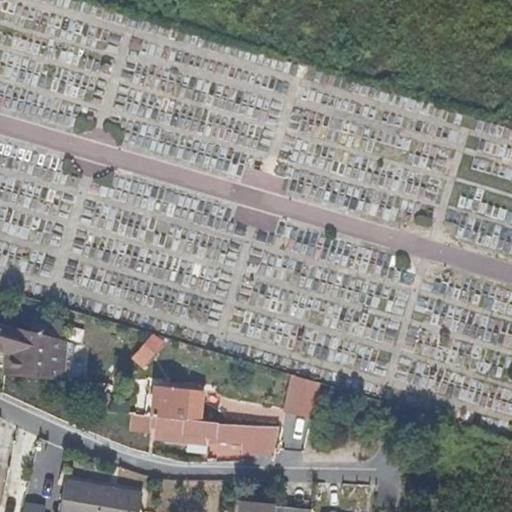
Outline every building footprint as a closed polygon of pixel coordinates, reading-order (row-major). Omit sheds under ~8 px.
[(73,357),(74,343),(0,322),(0,348),(14,352),(13,366),(66,372),(68,356),(73,357)] [(149,334),(131,358),(141,366),(160,342),(149,334)] [(13,366),(12,376),(66,381),(66,372),(13,366)] [(287,411),(310,416),(317,389),(293,382),(287,411)] [(155,417),(200,420),(202,392),(153,389),(151,416),(155,417)] [(200,420),(155,417),(154,439),(188,442),(206,444),(206,439),(242,442),(242,453),(270,455),(273,445),(277,426),(264,425),(244,423),(200,420)] [(206,444),(188,442),(187,451),(205,452),(206,444)] [(138,511),(143,493),(66,481),(59,511),(138,511)] [(272,511),(273,506),(240,503),(239,511),(272,511)]
